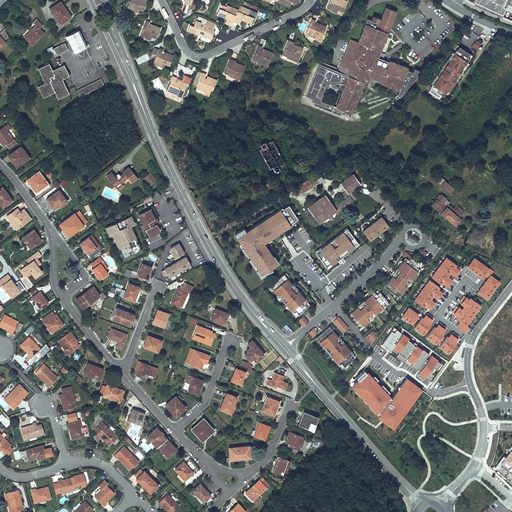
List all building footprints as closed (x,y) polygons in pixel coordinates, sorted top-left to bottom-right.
[(129,0),(127,7),(131,9),(131,10),(137,12),(138,8),(143,10),(147,0),(129,0)] [(329,0),(327,8),(331,9),(331,11),(337,13),(338,9),(343,11),(347,1),(344,0),(335,0),(335,1),(333,0),(329,0)] [(505,5),(507,0),(476,0),(476,1),(504,14),(508,6),(505,5)] [(504,14),(476,1),(475,4),(503,17),(504,14)] [(61,24),(71,17),(65,8),(63,9),(58,3),(50,8),(61,24)] [(217,14),(224,17),(226,16),(227,17),(227,18),(225,23),(231,25),(233,21),(238,9),(227,5),(225,10),(219,8),(217,14)] [(242,18),(243,18),(243,20),(251,23),(254,17),(248,15),(250,10),(239,5),(238,9),(233,21),(239,24),(241,19),(241,18),(242,18)] [(348,45),(337,71),(335,70),(329,84),(331,85),(336,84),(338,83),(341,84),(344,85),(336,107),(322,102),(314,103),(341,114),(344,115),(345,111),(352,114),(364,82),(367,83),(370,77),(381,81),(380,83),(401,90),(399,95),(401,96),(421,71),(414,68),(413,72),(407,69),(408,67),(389,60),(389,61),(385,60),(383,66),(378,64),(375,63),(380,50),(380,51),(396,11),(386,7),(381,19),(373,15),(371,20),(367,18),(358,42),(352,40),(350,46),(348,45)] [(25,36),(32,44),(44,33),(39,29),(43,25),(36,18),(33,22),(36,25),(25,36)] [(315,20),(311,19),(306,33),(310,35),(310,36),(320,40),(326,26),(316,22),(315,24),(315,26),(313,25),(314,23),(315,20)] [(150,22),(146,20),(140,34),(144,36),(145,37),(150,39),(151,36),(156,38),(160,28),(150,24),(149,26),(148,26),(149,23),(150,22)] [(193,26),(190,25),(187,30),(199,35),(200,33),(201,33),(201,35),(206,38),(207,37),(210,38),(214,30),(213,30),(215,23),(209,20),(207,20),(205,24),(203,24),(202,27),(199,26),(201,23),(195,20),(193,26)] [(0,48),(10,39),(5,30),(0,35),(0,48)] [(85,47),(77,30),(66,36),(74,52),(77,51),(78,50),(78,52),(79,53),(81,54),(82,54),(83,53),(84,51),(83,49),(81,48),(83,48),(85,47)] [(292,42),(288,40),(282,54),(287,56),(287,57),(297,61),(303,48),(293,44),(291,47),(290,46),(291,43),(292,42)] [(477,51),(481,44),(476,40),(471,47),(477,51)] [(53,48),(57,55),(68,50),(64,43),(53,48)] [(262,46),(258,45),(257,46),(252,59),(257,61),(257,62),(267,66),(273,52),(263,48),(261,52),(260,51),(261,48),(262,46)] [(448,90),(449,91),(467,65),(465,65),(470,58),(467,56),(470,53),(460,46),(428,91),(439,98),(443,91),(446,93),(448,90)] [(150,58),(154,60),(158,50),(154,48),(150,58)] [(153,62),(158,64),(158,65),(163,67),(165,64),(169,65),(174,55),(164,51),(163,54),(161,53),(162,51),(163,49),(159,48),(158,50),(154,60),(153,62)] [(234,60),(230,58),(229,60),(224,73),(228,74),(229,75),(239,79),(244,66),(235,62),(233,61),(234,60)] [(335,70),(336,68),(319,61),(306,97),(312,99),(311,102),(314,103),(322,102),(329,84),(335,70)] [(39,89),(43,97),(55,92),(57,97),(61,96),(61,97),(69,93),(62,79),(68,76),(66,73),(68,72),(64,64),(52,70),(50,64),(46,66),(46,64),(38,68),(45,83),(39,85),(41,89),(39,89)] [(206,74),(202,72),(196,87),(201,88),(201,89),(206,91),(205,94),(209,95),(211,89),(212,90),(217,80),(207,76),(205,79),(204,79),(205,75),(206,74)] [(164,74),(158,77),(162,83),(168,80),(164,74)] [(184,75),(182,81),(187,83),(189,84),(191,78),(184,75)] [(176,77),(172,76),(172,77),(167,90),(171,92),(171,93),(181,97),(187,83),(182,81),(177,79),(176,82),(174,82),(175,79),(176,77)] [(77,90),(80,96),(104,85),(101,79),(77,90)] [(171,92),(167,90),(165,95),(168,96),(168,97),(180,101),(181,97),(171,93),(171,92)] [(341,116),(341,114),(314,103),(313,105),(341,116)] [(0,128),(0,142),(3,146),(6,144),(9,149),(17,143),(14,139),(13,139),(7,130),(11,128),(8,125),(7,126),(6,125),(0,128)] [(284,162),(271,139),(265,142),(264,140),(259,142),(260,143),(259,143),(258,144),(260,147),(259,148),(269,167),(270,167),(272,170),(273,170),(274,170),(279,168),(277,165),(284,162)] [(15,162),(18,166),(29,158),(21,146),(8,155),(14,163),(15,162)] [(137,177),(129,166),(123,172),(123,173),(120,175),(119,173),(118,173),(117,173),(116,174),(116,175),(117,175),(117,176),(116,176),(112,172),(106,176),(118,190),(123,185),(121,182),(127,177),(131,182),(137,177)] [(48,183),(39,171),(26,179),(30,184),(31,183),(37,191),(48,183)] [(330,175),(327,171),(316,177),(319,181),(330,175)] [(156,182),(157,181),(149,172),(144,177),(151,185),(155,181),(156,182)] [(307,207),(319,223),(339,208),(345,204),(346,205),(353,201),(351,198),(354,196),(351,191),(361,184),(353,173),(340,183),(346,191),(339,196),(341,198),(335,203),(333,205),(325,194),(307,207)] [(445,180),(441,176),(440,177),(437,182),(441,185),(444,180),(445,180)] [(310,181),(309,179),(297,185),(301,193),(313,186),(312,185),(310,181)] [(456,186),(450,181),(448,183),(444,188),(450,193),(456,186)] [(0,188),(0,203),(3,207),(11,200),(7,194),(7,193),(2,187),(0,188)] [(67,201),(59,190),(47,199),(54,208),(59,205),(61,203),(63,205),(67,201)] [(450,203),(446,199),(447,198),(442,194),(441,195),(440,194),(431,204),(441,212),(440,213),(450,221),(450,220),(456,225),(461,219),(460,217),(463,213),(462,213),(464,211),(457,205),(455,208),(457,209),(456,210),(448,204),(450,203)] [(235,240),(261,277),(278,267),(263,246),(297,221),(286,207),(235,240)] [(13,225),(17,229),(31,219),(23,209),(19,212),(17,214),(14,210),(7,216),(10,221),(12,219),(15,223),(13,225)] [(141,214),(146,223),(143,224),(149,235),(159,230),(156,224),(158,222),(156,218),(154,219),(150,209),(141,214)] [(74,213),(59,224),(67,235),(73,231),(74,232),(84,225),(83,225),(87,222),(79,210),(75,213),(74,213)] [(112,233),(117,244),(136,236),(132,227),(137,225),(131,214),(104,225),(109,235),(112,233)] [(361,233),(369,242),(389,228),(381,217),(361,233)] [(41,239),(33,229),(22,237),(26,241),(31,246),(41,239)] [(314,254),(326,269),(358,245),(346,230),(314,254)] [(91,234),(80,243),(91,258),(101,250),(98,246),(99,245),(91,234)] [(169,246),(175,255),(184,250),(178,241),(169,246)] [(416,253),(423,258),(427,252),(423,250),(422,252),(419,250),(416,253)] [(41,255),(37,251),(26,259),(29,263),(20,270),(24,275),(31,270),(35,277),(42,272),(39,268),(36,264),(39,262),(37,258),(41,255)] [(407,283),(408,284),(415,273),(414,272),(418,267),(417,266),(420,263),(419,262),(411,256),(406,251),(403,255),(405,256),(406,257),(402,263),(401,262),(393,273),(394,274),(392,276),(392,275),(391,275),(390,277),(384,285),(398,296),(401,291),(407,283)] [(163,266),(169,275),(191,263),(185,254),(163,266)] [(99,256),(91,263),(94,267),(92,268),(100,279),(108,273),(105,270),(100,263),(103,261),(99,256)] [(457,265),(446,256),(431,277),(442,285),(443,284),(446,286),(452,278),(449,276),(451,273),(454,276),(460,269),(456,266),(457,265)] [(490,268),(475,257),(467,267),(483,278),(485,276),(490,268)] [(414,272),(415,273),(423,263),(420,261),(419,262),(420,263),(417,266),(418,267),(414,272)] [(137,275),(147,279),(151,266),(142,263),(137,275)] [(490,268),(485,276),(488,278),(491,274),(494,271),(490,268)] [(8,273),(0,278),(0,293),(4,291),(9,299),(20,291),(8,273)] [(293,285),(292,283),(284,273),(270,285),(274,289),(281,296),(280,297),(289,307),(290,306),(291,308),(290,309),(296,316),(309,304),(307,301),(302,295),(303,295),(294,284),(293,285)] [(501,282),(491,274),(488,278),(477,293),(487,300),(501,282)] [(441,288),(429,279),(414,299),(425,307),(426,306),(429,309),(435,301),(432,299),(433,296),(437,299),(443,292),(440,289),(441,288)] [(20,280),(16,283),(20,291),(25,288),(20,280)] [(178,287),(171,302),(181,307),(188,292),(190,293),(193,286),(185,282),(183,286),(182,285),(181,289),(178,287)] [(123,297),(135,301),(138,294),(137,293),(139,287),(129,283),(123,297)] [(332,283),(325,286),(327,292),(335,289),(332,283)] [(82,308),(100,295),(93,286),(88,290),(76,299),(82,308)] [(357,306),(347,314),(358,327),(363,324),(370,317),(371,318),(381,309),(380,308),(382,307),(383,308),(389,302),(377,289),(374,291),(369,296),(368,295),(358,304),(359,305),(357,306)] [(40,308),(48,302),(39,291),(32,296),(35,301),(33,302),(34,304),(36,303),(40,308)] [(482,306),(471,297),(469,299),(464,295),(459,302),(464,306),(462,309),(456,306),(452,312),(457,316),(456,317),(461,321),(467,326),(482,306)] [(420,315),(409,306),(401,316),(412,325),(420,315)] [(112,318),(127,324),(130,317),(133,318),(134,314),(116,307),(112,318)] [(216,320),(225,324),(229,313),(215,308),(212,318),(216,320)] [(158,309),(153,323),(163,326),(168,313),(158,309)] [(52,332),(63,324),(60,320),(59,321),(54,315),(52,312),(42,319),(52,332)] [(18,321),(4,314),(0,320),(0,325),(7,329),(8,328),(9,329),(8,331),(12,333),(18,321)] [(414,327),(424,334),(432,324),(431,323),(434,320),(426,314),(424,317),(423,317),(414,327)] [(298,319),(303,326),(308,321),(303,315),(298,319)] [(333,320),(343,332),(348,327),(338,316),(333,320)] [(191,317),(189,324),(195,326),(197,320),(191,317)] [(470,327),(461,321),(456,327),(466,333),(470,327)] [(427,337),(436,344),(445,333),(444,332),(446,329),(439,324),(436,327),(435,326),(427,337)] [(212,331),(197,325),(193,336),(211,343),(215,334),(211,333),(212,331)] [(286,325),(282,329),(288,334),(292,330),(286,325)] [(348,348),(349,347),(340,337),(339,337),(337,336),(338,335),(329,325),(316,337),(320,341),(326,348),(325,349),(334,359),(335,358),(337,360),(336,361),(341,368),(355,356),(352,353),(348,348)] [(27,335),(33,329),(31,326),(24,332),(27,335)] [(312,336),(317,332),(313,327),(308,331),(312,336)] [(394,327),(383,343),(390,349),(392,350),(392,349),(398,353),(396,355),(404,360),(405,358),(406,358),(407,359),(406,361),(419,370),(420,371),(418,374),(424,378),(426,376),(430,379),(433,374),(431,373),(435,367),(437,369),(442,363),(438,360),(438,359),(432,354),(428,360),(427,359),(426,358),(429,353),(423,349),(417,345),(416,346),(414,345),(414,344),(408,339),(410,338),(403,333),(402,336),(401,335),(400,335),(402,333),(394,327)] [(116,346),(121,348),(127,334),(111,328),(110,331),(107,330),(106,335),(109,336),(108,337),(118,341),(116,346)] [(365,335),(371,342),(377,334),(372,329),(365,335)] [(64,350),(67,354),(79,346),(76,342),(72,336),(73,335),(70,332),(58,340),(65,349),(64,350)] [(439,346),(449,353),(457,343),(456,342),(459,339),(451,333),(449,336),(448,336),(439,346)] [(162,340),(148,335),(143,346),(158,351),(162,340)] [(40,348),(29,336),(20,345),(27,352),(28,351),(29,353),(29,354),(28,355),(31,357),(40,348)] [(210,345),(211,343),(193,336),(192,338),(210,345)] [(248,351),(245,354),(253,364),(264,354),(252,340),(248,343),(251,347),(252,348),(248,351)] [(46,344),(38,350),(42,355),(50,349),(46,344)] [(190,364),(201,368),(203,362),(206,363),(209,355),(196,350),(190,348),(187,357),(192,359),(191,364),(190,364)] [(25,357),(32,364),(41,355),(38,352),(31,359),(27,355),(25,357)] [(158,368),(138,361),(135,369),(138,370),(136,374),(142,377),(144,372),(155,376),(158,368)] [(43,363),(35,372),(45,382),(46,381),(47,382),(46,383),(45,384),(48,387),(58,377),(43,363)] [(97,366),(88,363),(84,373),(99,378),(102,369),(96,367),(97,366)] [(241,384),(245,372),(236,368),(235,372),(234,372),(231,380),(241,384)] [(266,383),(276,387),(276,386),(281,387),(283,381),(282,381),(286,371),(279,368),(278,373),(274,372),(271,380),(268,378),(266,383)] [(360,378),(351,386),(376,412),(392,397),(380,384),(368,371),(360,378)] [(201,386),(203,380),(188,374),(185,382),(190,384),(188,390),(197,393),(200,386),(201,386)] [(423,390),(407,378),(393,397),(379,415),(378,417),(383,421),(394,429),(423,390)] [(28,392),(19,384),(5,398),(9,402),(12,399),(17,405),(20,402),(19,401),(28,392)] [(103,395),(120,401),(124,390),(107,384),(107,386),(104,391),(104,393),(103,395)] [(59,398),(61,398),(61,397),(62,397),(62,399),(61,400),(64,409),(75,406),(70,386),(62,388),(63,393),(58,394),(59,398)] [(231,413),(237,397),(226,392),(220,408),(231,413)] [(176,415),(185,407),(180,401),(182,399),(179,395),(176,397),(175,396),(166,404),(169,409),(170,408),(176,415)] [(276,409),(279,401),(266,396),(261,410),(274,415),(276,409)] [(137,405),(140,401),(135,397),(132,401),(137,405)] [(393,397),(392,397),(376,412),(379,415),(393,397)] [(141,422),(144,413),(133,409),(129,419),(133,421),(134,420),(141,422)] [(303,411),(298,424),(308,428),(310,421),(315,423),(318,417),(303,411)] [(66,414),(68,421),(78,419),(76,412),(66,414)] [(214,430),(203,418),(192,429),(201,439),(209,432),(210,433),(214,430)] [(83,435),(79,419),(66,423),(67,427),(68,426),(70,426),(70,428),(69,429),(72,438),(83,435)] [(103,437),(102,438),(109,445),(118,437),(102,421),(95,429),(98,433),(97,435),(99,437),(100,437),(101,436),(103,437)] [(24,439),(44,433),(41,424),(37,425),(36,422),(32,423),(32,424),(21,428),(24,439)] [(266,435),(269,426),(259,422),(256,431),(254,435),(264,439),(265,435),(266,435)] [(158,445),(166,438),(157,427),(147,436),(156,447),(158,445)] [(289,431),(285,441),(291,443),(290,445),(298,449),(299,446),(300,446),(303,439),(302,438),(303,436),(289,431)] [(11,445),(0,433),(0,450),(2,448),(8,455),(14,450),(10,446),(11,445)] [(166,438),(158,445),(164,452),(168,457),(176,449),(166,438)] [(45,456),(42,445),(26,449),(28,458),(35,456),(35,455),(36,455),(37,458),(45,456)] [(120,458),(119,459),(130,470),(138,461),(123,445),(120,448),(117,451),(113,455),(116,458),(117,457),(118,456),(120,458)] [(237,459),(251,457),(250,445),(229,448),(230,457),(237,456),(237,459)] [(285,472),(290,460),(277,455),(276,458),(278,459),(274,472),(279,474),(280,470),(285,472)] [(511,461),(504,455),(496,466),(511,480),(511,461)] [(183,461),(175,469),(184,480),(193,472),(183,461)] [(137,477),(139,475),(143,471),(140,469),(134,474),(137,477)] [(136,478),(150,492),(158,484),(144,470),(143,471),(139,475),(137,477),(136,478)] [(61,479),(57,480),(58,482),(53,484),(55,492),(60,491),(61,493),(65,492),(66,495),(72,493),(72,490),(77,489),(76,485),(86,483),(83,473),(73,476),(73,477),(62,480),(61,479)] [(260,481),(265,486),(269,484),(264,478),(260,481)] [(102,488),(94,496),(104,505),(107,503),(105,501),(106,499),(107,500),(115,493),(106,485),(108,483),(105,479),(99,485),(102,488)] [(260,481),(259,479),(252,486),(253,487),(246,493),(252,499),(256,502),(260,498),(257,495),(265,486),(260,481)] [(200,483),(193,490),(203,502),(211,495),(200,483)] [(35,502),(50,498),(47,486),(38,489),(38,490),(36,491),(35,488),(31,490),(35,502)] [(19,493),(18,489),(8,492),(12,507),(9,507),(10,511),(11,511),(20,510),(19,505),(22,504),(20,497),(20,495),(19,493)] [(171,511),(179,505),(167,493),(158,503),(161,506),(162,505),(162,504),(164,505),(163,506),(168,511),(171,511)] [(90,511),(93,509),(85,500),(73,511),(90,511)] [(244,511),(246,511),(238,503),(227,511),(244,511)]
